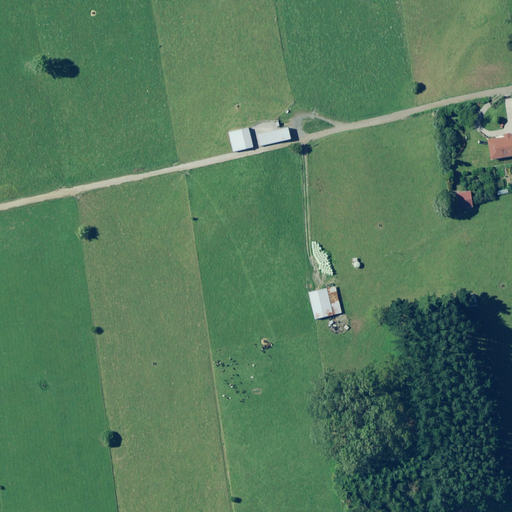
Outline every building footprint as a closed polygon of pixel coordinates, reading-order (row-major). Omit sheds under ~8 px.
[(254,147),(250,128),(230,133),(234,152),(254,147)] [(291,139),(289,128),(258,135),(261,146),(291,139)] [(511,135),(511,136),(510,134),(504,135),(505,137),(487,140),(490,160),(511,156),(511,135)] [(472,207),(469,191),(451,194),(454,210),(472,207)] [(341,313),(335,287),(327,289),(309,293),(315,319),(341,313)] [(478,306),(475,294),(466,296),(469,308),(478,306)]
